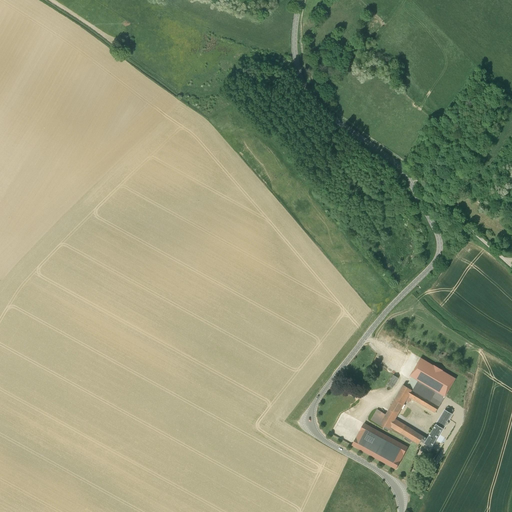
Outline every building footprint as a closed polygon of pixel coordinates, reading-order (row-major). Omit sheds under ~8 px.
[(445,396),(455,378),(420,358),(410,376),(445,396)] [(398,378),(394,375),(388,385),(392,387),(398,378)] [(421,440),(424,436),(395,420),(406,401),(408,403),(411,398),(435,412),(439,405),(411,389),(403,385),(386,415),(378,410),(371,420),(388,430),(390,427),(406,436),(404,439),(410,443),(412,440),(415,442),(415,443),(416,442),(419,444),(421,441),(422,441),(421,440)] [(451,413),(445,409),(428,438),(425,443),(425,442),(424,443),(431,447),(452,413),(451,413)] [(396,469),(408,447),(364,423),(352,445),(396,469)]
